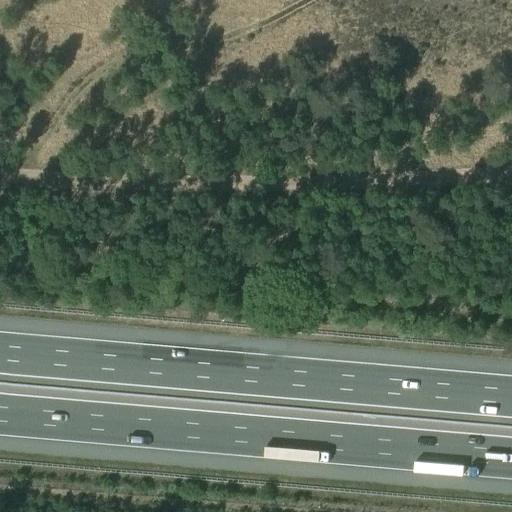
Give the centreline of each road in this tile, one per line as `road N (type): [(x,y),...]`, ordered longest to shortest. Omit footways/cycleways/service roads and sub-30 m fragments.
road 1 (motorway): [(511,401),(0,357)]
road 2 (motorway): [(0,413),(511,457)]
road 3 (track): [(0,176),(372,182),(511,174)]
road 4 (track): [(20,176),(49,126),(116,62),(219,44),(308,0)]
